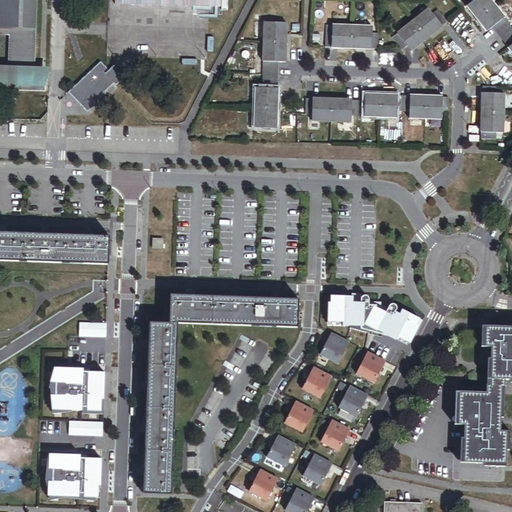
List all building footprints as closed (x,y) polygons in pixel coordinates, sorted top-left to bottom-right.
[(36,69),(38,0),(0,0),(0,37),(11,37),(10,68),(10,75),(35,76),(36,69)] [(495,5),(490,0),(475,0),(467,6),(478,19),(495,5)] [(511,29),(511,27),(495,5),(478,19),(487,31),(492,28),(500,39),(511,29)] [(427,40),(448,23),(439,12),(434,15),(430,10),(414,23),(427,40)] [(287,43),(287,24),(265,23),(265,43),(287,43)] [(412,51),(427,40),(414,23),(393,39),(402,51),(408,46),(412,51)] [(351,48),(352,26),(326,25),(325,47),(351,48)] [(378,50),(379,35),(372,34),(372,27),(352,26),(351,48),(378,50)] [(511,29),(500,39),(511,53),(511,29)] [(286,63),(287,43),(265,43),(264,63),(256,63),(256,70),(258,70),(258,75),(263,75),(279,76),(279,63),(286,63)] [(116,85),(128,74),(117,62),(105,74),(103,71),(107,68),(101,62),(69,92),(88,112),(95,105),(93,102),(114,83),(116,85)] [(0,91),(46,93),(47,70),(36,69),(35,76),(10,75),(10,68),(0,67),(0,91)] [(278,111),(279,76),(263,75),(263,79),(263,89),(256,88),(256,110),(278,111)] [(263,89),(263,79),(253,79),(252,86),(256,86),(256,88),(263,89)] [(504,114),(505,94),(498,94),(498,87),(484,86),(482,113),(504,114)] [(381,118),(382,95),(365,94),(365,101),(359,101),(358,117),(381,118)] [(404,112),(404,96),(382,95),(381,118),(396,118),(396,117),(403,117),(404,112)] [(426,119),(427,97),(404,96),(404,112),(410,112),(410,119),(426,119)] [(448,113),(449,98),(427,97),(426,119),(441,120),(442,113),(448,113)] [(336,122),(337,100),(313,99),(313,114),(320,114),(319,121),(336,122)] [(358,117),(359,101),(337,100),(336,122),(358,123),(358,117)] [(277,128),(278,111),(256,110),(255,128),(277,128)] [(503,134),(504,114),(482,113),(481,140),(496,141),(496,134),(503,134)] [(0,261),(109,265),(110,237),(0,233),(0,261)] [(163,249),(164,239),(154,239),(153,249),(163,249)] [(403,310),(400,315),(396,312),(396,311),(397,311),(397,310),(398,310),(398,309),(398,308),(398,307),(397,306),(397,305),(396,305),(396,304),(395,304),(394,304),(393,304),(392,304),(391,305),(390,305),(389,308),(382,305),(382,301),(370,301),(370,300),(370,299),(370,298),(369,298),(369,297),(368,297),(367,296),(366,296),(365,296),(364,296),(363,296),(363,297),(362,297),(362,294),(352,294),(352,297),(331,296),(331,303),(329,303),(328,322),(343,323),(343,326),(364,327),(362,329),(390,337),(397,341),(398,337),(411,344),(423,321),(403,310)] [(299,314),(299,300),(171,295),(170,323),(178,324),(298,328),(298,321),(302,321),(303,314),(299,314)] [(172,495),(178,324),(170,323),(151,323),(144,494),(172,495)] [(106,338),(106,325),(79,324),(79,337),(106,338)] [(511,328),(485,327),(484,347),(491,347),(489,386),(501,386),(504,386),(505,380),(511,379),(511,328)] [(332,333),(320,355),(339,365),(350,343),(332,333)] [(368,352),(357,374),(375,384),(387,362),(368,352)] [(314,367),(303,389),(321,399),(332,377),(314,367)] [(102,413),(102,401),(104,401),(105,374),(90,373),(90,370),(82,372),(82,375),(79,375),(79,370),(52,369),(47,383),(53,384),(53,399),(48,398),(50,411),(79,412),(80,408),(84,408),(84,412),(102,413)] [(499,432),(501,386),(489,386),(487,386),(486,393),(459,392),(457,425),(465,425),(463,463),(505,464),(507,432),(499,432)] [(350,387),(339,408),(357,418),(369,396),(350,387)] [(104,416),(104,401),(102,401),(102,413),(84,412),(84,408),(80,408),(79,412),(79,415),(104,416)] [(296,402),(285,424),(303,433),(314,411),(296,402)] [(333,421),(321,443),(339,452),(351,430),(333,421)] [(103,438),(103,424),(70,423),(70,437),(103,438)] [(278,436),(267,458),(285,467),(296,446),(278,436)] [(102,487),(102,460),(87,459),(87,456),(80,457),(80,461),(76,461),(76,456),(48,455),(48,457),(48,470),(52,470),(52,483),(48,483),(47,493),(47,497),(49,497),(77,498),(77,493),(82,493),(81,498),(96,498),(99,498),(99,487),(102,487)] [(315,455),(303,477),(322,486),(333,464),(315,455)] [(52,483),(52,470),(48,470),(48,457),(46,457),(46,470),(39,482),(46,483),(47,493),(48,483),(52,483)] [(260,470),(249,492),(267,502),(279,480),(260,470)] [(297,489),(285,511),(287,511),(308,511),(315,499),(297,489)] [(96,501),(96,498),(81,498),(82,493),(77,493),(77,498),(49,497),(49,502),(62,500),(96,501)] [(396,500),(390,499),(390,502),(385,502),(384,511),(421,511),(422,504),(396,502),(396,500)]
